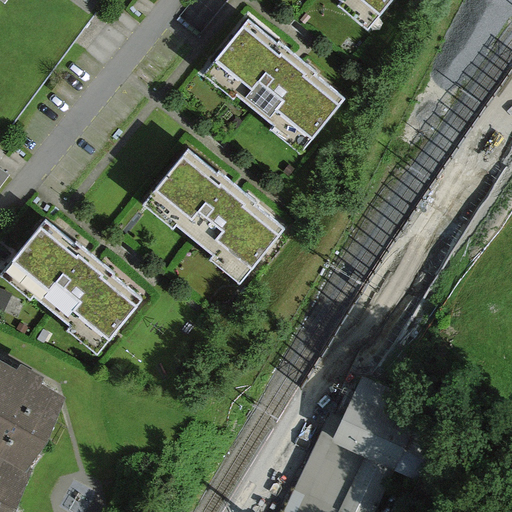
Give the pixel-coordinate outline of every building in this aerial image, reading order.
[(341,0),(338,4),(368,28),(391,0),(341,0)] [(235,99),(239,94),(275,122),(270,128),(300,152),(342,101),(248,25),(206,75),(235,99)] [(168,228),(172,223),(207,251),(203,257),(233,281),(278,226),(235,191),(184,149),(139,204),(168,228)] [(31,295),(35,290),(70,318),(66,324),(96,348),(141,293),(47,216),(2,271),(31,295)] [(0,307),(4,309),(11,293),(0,288),(0,307)] [(22,355),(19,361),(0,350),(0,446),(27,461),(68,389),(43,374),(46,367),(22,355)] [(370,511),(401,447),(426,459),(436,438),(421,431),(431,410),(359,377),(304,492),(338,508),(336,511),(370,511)] [(0,511),(2,511),(31,464),(27,461),(0,446),(0,511)]
